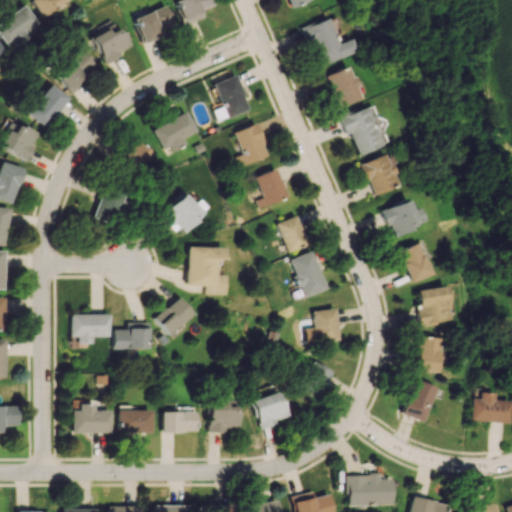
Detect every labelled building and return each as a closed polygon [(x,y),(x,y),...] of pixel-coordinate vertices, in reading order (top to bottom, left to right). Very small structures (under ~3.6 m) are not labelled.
[(28,0),(40,17),(65,0),(28,0)] [(202,18),(199,10),(211,5),(208,0),(172,0),(182,26),(202,18)] [(22,31),(34,23),(23,5),(0,20),(0,39),(4,45),(12,41),(15,46),(27,39),(22,31)] [(170,24),(162,5),(130,18),(141,43),(162,33),(160,28),(170,24)] [(336,43),(326,16),(299,27),(315,66),(355,51),(350,38),(336,43)] [(88,37),(103,62),(128,48),(113,22),(88,37)] [(93,65),(77,48),(51,72),(70,93),(85,80),(81,75),(93,65)] [(322,75),(333,106),(360,97),(349,65),(322,75)] [(210,83),(224,118),(246,109),(232,74),(210,83)] [(38,96),(36,94),(23,111),(42,127),(66,98),(49,84),(38,96)] [(380,145),(364,105),(336,117),(343,135),(347,133),(356,155),(380,145)] [(180,138),(193,130),(181,110),(151,129),(167,154),(183,143),(180,138)] [(0,141),(0,148),(24,160),(36,133),(9,121),(0,141)] [(231,132),(240,153),(232,156),(236,167),(265,155),(252,123),(231,132)] [(151,155),(137,140),(119,157),(133,172),(151,155)] [(357,163),(369,194),(396,184),(384,153),(357,163)] [(0,200),(9,204),(21,168),(0,161),(0,200)] [(256,207),(284,196),(273,168),(252,176),(260,196),(253,199),(256,207)] [(122,196),(100,188),(89,217),(111,225),(122,196)] [(199,212),(178,193),(157,215),(178,234),(199,212)] [(416,206),(409,209),(404,199),(377,210),(387,234),(421,220),(416,206)] [(285,252),(304,244),(292,215),(273,223),(285,252)] [(425,275),(413,242),(393,250),(405,282),(425,275)] [(182,285),(201,285),(201,294),(222,294),(222,274),(211,274),(211,258),(219,258),(219,247),(183,246),(182,285)] [(287,259),(294,275),(290,277),(295,287),(299,285),(303,297),(324,288),(308,250),(287,259)] [(417,325),(447,320),(441,285),(411,291),(417,325)] [(151,318),(166,335),(190,313),(175,297),(151,318)] [(310,310),(312,341),(335,340),(333,309),(310,310)] [(105,314),(68,314),(68,337),(76,336),(76,343),(90,343),(90,337),(106,336),(105,314)] [(146,349),(145,321),(124,322),(124,329),(110,329),(111,349),(146,349)] [(436,338),(414,336),(411,370),(433,372),(436,338)] [(328,372),(307,359),(291,386),(313,399),(328,372)] [(419,422),(432,387),(410,379),(398,414),(419,422)] [(468,420),(506,422),(507,400),(492,400),(492,390),(476,389),(475,398),(469,397),(468,420)] [(248,399),(256,427),(283,419),(275,391),(248,399)] [(204,431),(233,430),(233,401),(204,401),(204,431)] [(106,433),(106,410),(90,409),(91,403),(69,403),(69,432),(106,433)] [(14,425),(13,405),(0,405),(0,415),(0,426),(14,425)] [(148,432),(147,409),(136,409),(136,405),(114,406),(115,432),(148,432)] [(158,432),(192,432),(192,406),(169,407),(169,411),(158,411),(158,432)] [(344,474),(345,505),(389,504),(388,478),(376,478),(376,474),(344,474)] [(289,496),(292,511),(329,511),(326,493),(311,497),(310,491),(289,496)] [(405,511),(442,511),(444,504),(409,496),(405,511)] [(245,502),(245,511),(275,511),(275,501),(245,502)] [(504,511),(511,511),(511,501),(503,504),(504,511)]
